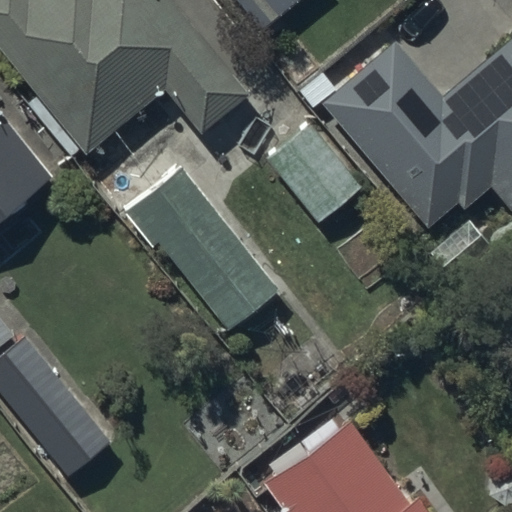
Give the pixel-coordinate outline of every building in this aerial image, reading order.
[(0,0),(0,56),(81,156),(160,92),(196,137),(247,96),(168,0),(0,0)] [(231,0),(259,34),(297,0),(231,0)] [(392,40),(318,105),(423,230),(454,204),(460,211),(487,188),(508,213),(511,209),(511,34),(440,96),(392,40)] [(0,116),(0,216),(49,177),(0,116)] [(309,122),(262,160),(314,225),(361,188),(309,122)] [(178,167),(122,215),(155,257),(161,252),(223,331),(275,290),(178,167)] [(0,352),(0,399),(64,479),(111,441),(24,333),(0,352)] [(272,475),(259,484),(279,511),(422,511),(412,498),(404,504),(379,470),(384,466),(366,441),(362,444),(345,421),(333,430),(328,422),(266,467),(272,475)]
